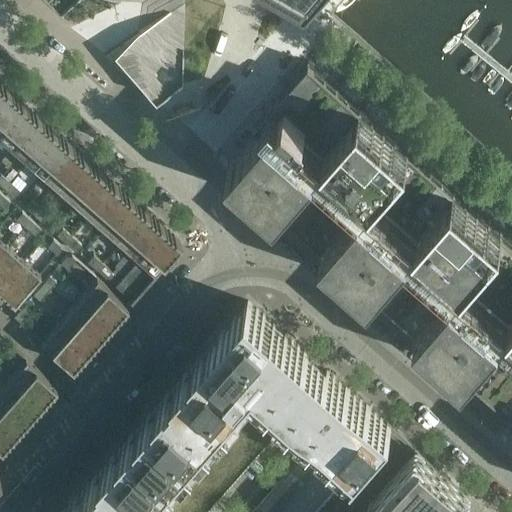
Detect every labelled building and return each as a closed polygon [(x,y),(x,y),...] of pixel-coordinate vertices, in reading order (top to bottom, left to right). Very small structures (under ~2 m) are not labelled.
[(168,11),(102,53),(153,98),(180,86),(182,50),(226,0),(296,0),(298,1),(299,0),(191,0),(172,22),(168,11)] [(511,241),(309,63),(255,125),(259,129),(228,164),(511,413),(511,241)] [(0,99),(9,90),(0,82),(0,99)] [(0,131),(24,104),(9,90),(0,99),(0,131)] [(0,137),(12,148),(39,117),(24,104),(0,131),(0,137)] [(28,161),(55,131),(39,117),(12,148),(28,161)] [(43,175),(70,144),(55,131),(28,161),(43,175)] [(58,189),(85,158),(70,144),(43,175),(58,189)] [(74,202),(101,171),(85,158),(58,189),(74,202)] [(89,215),(116,185),(101,171),(74,202),(89,215)] [(10,182),(1,174),(0,174),(0,184),(4,188),(10,182)] [(20,190),(10,182),(4,188),(14,197),(20,190)] [(104,229),(131,198),(116,185),(89,215),(104,229)] [(10,201),(1,193),(0,193),(0,204),(4,208),(10,201)] [(120,242),(147,212),(131,198),(104,229),(120,242)] [(41,209),(32,201),(26,207),(35,216),(41,209)] [(51,217),(41,209),(35,216),(45,224),(51,217)] [(31,220),(22,212),(16,218),(25,227),(31,220)] [(136,256),(162,226),(147,212),(120,242),(136,256)] [(41,228),(31,220),(25,227),(35,235),(41,228)] [(175,237),(162,226),(136,256),(137,258),(115,283),(130,297),(129,298),(131,299),(167,257),(168,258),(176,248),(181,242),(175,237)] [(72,236),(62,228),(57,234),(66,242),(72,236)] [(81,244),(72,236),(66,242),(76,251),(81,244)] [(0,256),(9,246),(0,238),(0,256)] [(60,250),(60,245),(53,239),(47,246),(57,254),(60,250)] [(0,287),(24,260),(9,246),(0,256),(0,287)] [(103,263),(93,255),(87,261),(97,269),(103,263)] [(67,268),(76,259),(72,256),(66,256),(60,262),(67,268)] [(13,304),(40,274),(24,260),(0,287),(0,292),(9,301),(10,301),(13,304)] [(112,271),(103,263),(97,269),(106,278),(112,271)] [(48,290),(56,281),(49,275),(41,284),(48,290)] [(127,304),(96,277),(82,293),(113,320),(124,308),(124,307),(127,304)] [(40,300),(48,290),(41,284),(33,294),(40,300)] [(113,320),(82,293),(69,308),(100,335),(113,320)] [(135,511),(173,469),(244,388),(243,387),(254,375),(275,393),(293,409),(357,466),(392,427),(327,370),(309,355),(248,301),(63,511),(135,511)] [(20,322),(29,312),(22,306),(14,316),(20,322)] [(100,335),(69,308),(56,323),(86,350),(100,335)] [(86,350),(56,323),(41,340),(71,367),(75,363),(86,350)] [(56,385),(25,358),(11,374),(42,401),(53,389),(52,388),(56,385)] [(42,401),(11,374),(0,386),(0,390),(29,416),(42,401)] [(29,416),(0,390),(0,418),(15,431),(29,416)] [(15,431),(0,418),(0,446),(0,447),(3,444),(4,444),(15,431)] [(487,511),(484,509),(469,496),(456,485),(421,454),(392,427),(357,466),(317,511),(487,511)]
